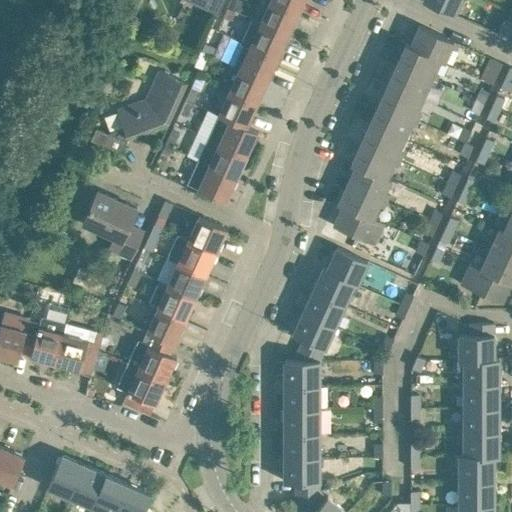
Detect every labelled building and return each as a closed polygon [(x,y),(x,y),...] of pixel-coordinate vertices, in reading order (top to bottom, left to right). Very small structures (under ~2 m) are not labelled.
[(188,0),(218,13),(224,0),(188,0)] [(289,34),(299,11),(273,0),(270,0),(261,22),(289,34)] [(273,0),(299,11),(304,0),(273,0)] [(459,0),(425,0),(454,13),(459,0)] [(235,10),(228,7),(224,16),(231,19),(235,10)] [(278,57),(289,34),(261,22),(253,18),(243,41),(278,57)] [(511,39),(511,22),(505,19),(498,33),(511,39)] [(458,42),(419,24),(411,43),(410,44),(441,58),(440,59),(444,61),(451,47),(455,49),(458,42)] [(268,80),(278,57),(243,41),(232,64),(240,67),(268,80)] [(435,71),(440,59),(441,58),(410,44),(411,43),(406,41),(397,62),(436,79),(439,73),(435,71)] [(205,42),(201,50),(208,53),(223,60),(226,52),(205,42)] [(202,68),(208,53),(201,50),(195,64),(202,68)] [(493,82),(502,62),(491,57),(482,77),(493,82)] [(433,86),(436,79),(397,62),(388,81),(423,97),(429,84),(433,86)] [(511,91),(511,90),(511,66),(510,65),(500,86),(511,91)] [(257,103),(268,80),(240,67),(229,90),(257,103)] [(169,122),(187,82),(159,69),(146,97),(117,109),(118,111),(105,116),(111,131),(107,132),(96,127),(91,138),(122,152),(128,137),(169,122)] [(416,111),(423,97),(388,81),(379,101),(418,119),(421,113),(416,111)] [(202,89),(193,85),(189,95),(198,98),(202,89)] [(490,90),(489,90),(481,87),(476,98),(484,101),(490,90)] [(257,103),(229,90),(218,114),(229,119),(230,118),(247,126),(257,103)] [(505,97),(497,94),(492,105),(500,108),(505,97)] [(479,113),(484,101),(476,98),(471,110),(479,113)] [(415,126),(418,119),(379,101),(370,121),(405,137),(411,124),(415,126)] [(494,120),(500,108),(492,105),(486,117),(494,120)] [(258,131),(247,126),(230,118),(229,119),(218,114),(208,136),(247,154),(258,131)] [(399,150),(405,137),(370,121),(361,141),(400,159),(403,152),(399,150)] [(466,141),(471,130),(463,126),(458,137),(465,141),(466,141)] [(179,132),(172,129),(165,144),(172,147),(179,132)] [(247,154),(208,136),(198,159),(237,177),(247,154)] [(494,140),(486,136),(481,148),(489,151),(494,140)] [(397,165),(400,159),(361,141),(351,161),(356,163),(387,176),(387,175),(393,163),(397,165)] [(468,156),(474,144),(466,141),(465,141),(460,152),(468,156)] [(166,160),(172,147),(165,144),(159,157),(166,160)] [(484,163),(489,151),(481,148),(476,159),(484,163)] [(237,177),(198,159),(187,182),(226,200),(237,177)] [(385,191),(391,178),(391,177),(387,175),(387,176),(356,163),(347,182),(386,200),(389,194),(385,191)] [(461,173),(460,173),(453,169),(447,180),(455,184),(461,173)] [(471,191),(476,179),(468,176),(463,187),(471,191)] [(450,195),(455,184),(447,180),(442,192),(450,195)] [(386,200),(347,182),(338,203),(342,205),(342,204),(373,218),(373,217),(379,204),(384,206),(386,200)] [(465,202),(471,191),(463,187),(457,199),(465,202)] [(109,247),(132,258),(142,235),(128,229),(138,207),(98,189),(83,222),(114,236),(109,247)] [(384,222),(373,217),(373,218),(342,204),(342,205),(333,224),(375,243),(384,222)] [(443,212),(442,212),(435,208),(430,220),(437,224),(443,212)] [(167,217),(159,214),(155,223),(163,226),(167,217)] [(217,251),(227,227),(199,215),(189,238),(217,251)] [(458,219),(450,215),(444,227),(453,231),(458,219)] [(432,235),(437,224),(430,220),(424,231),(432,235)] [(511,233),(504,230),(504,229),(499,226),(493,240),(489,238),(486,246),(511,257),(511,233)] [(448,242),(453,231),(444,227),(439,238),(448,242)] [(206,274),(217,251),(189,238),(178,261),(206,274)] [(429,242),(421,238),(415,250),(424,254),(429,242)] [(444,249),(437,245),(431,257),(439,260),(444,249)] [(357,283),(368,260),(338,246),(328,268),(328,267),(327,269),(355,281),(354,282),(357,283)] [(511,257),(486,246),(483,252),(487,254),(481,266),(481,267),(511,281),(511,282),(511,257)] [(196,297),(206,274),(178,261),(168,284),(196,297)] [(481,267),(481,266),(470,261),(461,282),(502,301),(511,282),(511,281),(481,267)] [(345,303),(354,282),(355,281),(327,269),(328,267),(324,266),(313,289),(345,303)] [(140,272),(134,269),(128,281),(135,284),(140,272)] [(196,297),(168,284),(159,280),(148,303),(157,307),(185,319),(196,297)] [(335,325),(345,303),(313,289),(303,311),(335,325)] [(409,306),(414,294),(406,290),(400,302),(409,306)] [(125,305),(119,302),(114,313),(120,315),(125,305)] [(403,317),(409,306),(400,302),(395,313),(403,317)] [(185,319),(157,307),(147,330),(153,333),(154,332),(175,343),(185,319)] [(319,359),(335,325),(303,311),(293,333),(303,338),(293,359),(319,359)] [(26,330),(29,319),(4,312),(1,324),(0,323),(0,354),(18,360),(20,353),(20,352),(26,330)] [(55,362),(66,322),(42,315),(39,326),(37,333),(26,330),(20,352),(20,353),(55,362)] [(91,328),(66,322),(55,362),(81,369),(83,362),(94,364),(103,332),(91,328)] [(494,358),(494,357),(494,322),(470,322),(470,333),(459,333),(459,359),(464,359),(464,358),(494,358)] [(170,353),(175,343),(154,332),(153,333),(147,330),(142,340),(138,339),(128,362),(166,379),(177,356),(170,353)] [(389,349),(394,337),(386,334),(381,345),(389,349)] [(425,358),(417,355),(412,366),(420,370),(425,358)] [(499,357),(494,357),(494,358),(464,358),(464,359),(464,382),(499,382),(499,357)] [(319,359),(293,359),(284,359),(284,383),(319,383),(319,359)] [(382,371),(382,359),(373,359),(373,371),(382,371)] [(155,403),(166,379),(128,362),(116,388),(126,393),(123,400),(144,410),(149,400),(155,403)] [(499,406),(499,382),(464,382),(464,406),(499,406)] [(319,407),(319,383),(284,383),(284,407),(319,407)] [(419,393),(410,393),(411,406),(419,406),(419,393)] [(382,408),(382,395),(374,395),(374,408),(382,408)] [(419,418),(419,406),(411,406),(411,418),(419,418)] [(499,430),(499,406),(464,406),(464,430),(499,430)] [(319,432),(319,407),(284,407),(284,431),(319,432)] [(382,420),(382,408),(374,408),(374,420),(382,420)] [(499,455),(499,430),(464,430),(464,453),(464,454),(494,454),(494,455),(499,455)] [(319,456),(319,432),(284,431),(284,456),(319,456)] [(419,442),(410,442),(410,454),(419,454),(419,442)] [(382,456),(383,443),(374,443),(373,456),(382,456)] [(0,477),(13,484),(25,456),(1,445),(0,447),(0,477)] [(494,478),(494,455),(494,454),(464,454),(464,453),(459,453),(459,478),(494,478)] [(71,496),(85,463),(63,454),(49,486),(71,496)] [(419,467),(419,454),(410,454),(410,467),(419,467)] [(319,488),(319,456),(284,456),(284,480),(295,480),(295,501),(319,488)] [(93,505),(107,473),(85,463),(71,496),(93,505)] [(108,511),(115,511),(129,482),(107,473),(93,505),(108,511)] [(494,502),(494,478),(459,478),(459,502),(494,502)] [(391,493),(391,480),(382,481),(382,493),(391,493)] [(152,492),(129,482),(115,511),(143,511),(152,492)] [(345,511),(346,511),(327,495),(319,488),(295,501),(307,511),(345,511)] [(410,490),(410,502),(419,502),(419,490),(410,490)] [(419,511),(419,502),(410,502),(410,511),(419,511)] [(493,511),(494,502),(459,502),(459,511),(493,511)]
